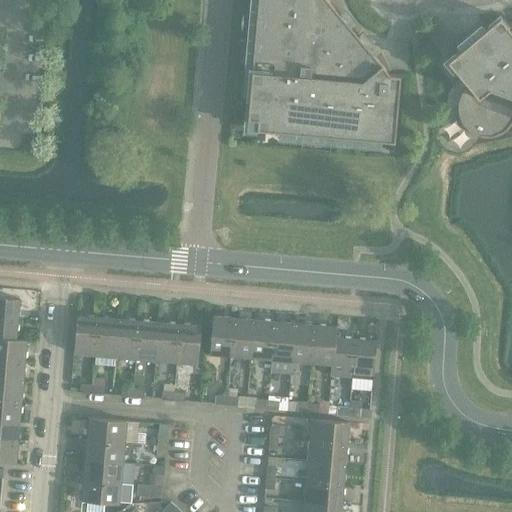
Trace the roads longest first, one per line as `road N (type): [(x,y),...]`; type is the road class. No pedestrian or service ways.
road 1 (tertiary): [(203,262),(408,281),(440,313),(446,389),(461,413),(511,430)]
road 2 (residential): [(52,399),(237,414),(227,511)]
road 3 (residential): [(203,262),(218,0)]
road 4 (residential): [(0,141),(8,142),(18,20),(5,0)]
road 5 (tertiary): [(65,251),(203,262)]
road 6 (residential): [(62,276),(52,399)]
